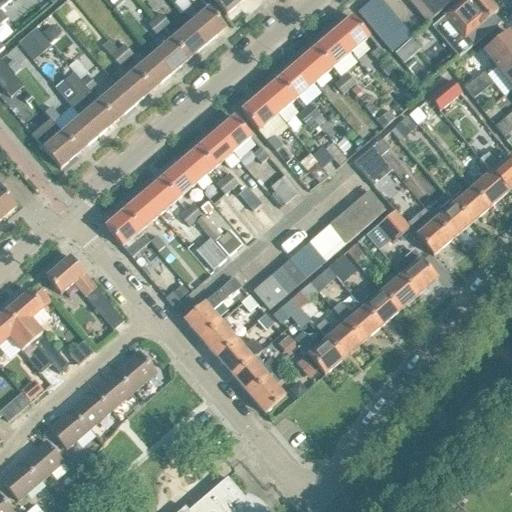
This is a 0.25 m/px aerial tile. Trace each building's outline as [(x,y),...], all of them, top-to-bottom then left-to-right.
[(0,0),(0,51),(3,49),(0,45),(0,26),(7,21),(0,12),(0,11),(12,0),(0,0)] [(212,0),(226,16),(245,0),(212,0)] [(393,54),(411,39),(389,13),(377,0),(373,0),(358,13),(393,54)] [(406,0),(427,23),(452,2),(450,0),(406,0)] [(445,17),(433,27),(459,58),(473,47),(486,36),(496,28),(500,24),(498,25),(492,18),(497,13),(486,0),(463,0),(460,3),(460,4),(445,17)] [(196,15),(200,20),(191,28),(207,46),(226,30),(206,7),(196,15)] [(160,15),(153,21),(162,31),(169,25),(160,15)] [(351,54),(368,39),(364,34),(352,19),(333,34),(351,54)] [(162,31),(153,21),(147,26),(156,36),(162,31)] [(189,62),(207,46),(191,28),(172,43),(189,62)] [(494,45),(504,37),(496,28),(486,36),(494,45)] [(483,54),(498,72),(511,61),(511,38),(508,33),(504,37),(494,45),(483,54)] [(332,70),(351,54),(333,34),(315,50),(332,70)] [(116,52),(108,43),(103,48),(119,68),(126,62),(117,52),(116,52)] [(171,77),(189,62),(172,43),(154,58),(171,77)] [(409,43),(395,55),(403,65),(417,52),(409,43)] [(126,62),(133,57),(124,46),(117,52),(126,62)] [(378,65),(385,59),(377,49),(370,56),(378,65)] [(314,86),(332,70),(315,50),(297,65),(314,86)] [(81,61),(88,75),(100,69),(93,55),(81,61)] [(152,93),(171,77),(154,58),(136,74),(152,93)] [(511,88),(511,61),(498,72),(511,88)] [(0,88),(3,92),(15,82),(0,64),(0,88)] [(296,101),(314,86),(297,65),(279,81),(296,101)] [(134,109),(152,93),(136,74),(117,89),(134,109)] [(486,76),(484,74),(474,81),(482,92),(492,85),(495,82),(489,74),(486,76)] [(81,120),(97,140),(116,124),(99,105),(89,93),(80,83),(73,75),(64,83),(76,97),(67,104),(81,120)] [(350,90),(355,85),(346,75),(343,78),(341,80),(350,90)] [(89,93),(96,87),(87,77),(80,83),(89,93)] [(342,96),(348,91),(350,90),(341,80),(339,81),(333,86),(342,96)] [(290,106),(296,101),(279,81),(260,97),(277,117),(285,126),(294,118),(295,112),(290,106)] [(473,100),(482,92),(474,81),(464,89),(473,100)] [(448,84),(427,102),(428,103),(435,112),(437,114),(458,96),(448,84)] [(116,124),(134,109),(117,89),(99,105),(116,124)] [(258,133),(277,117),(260,97),(241,113),(258,133)] [(319,127),(324,123),(319,116),(310,106),(305,111),(319,127)] [(52,124),(59,118),(51,108),(44,114),(52,124)] [(417,127),(425,120),(417,110),(408,117),(417,127)] [(311,134),(319,127),(305,111),(297,118),(311,134)] [(398,143),(399,142),(410,133),(417,127),(408,117),(390,133),(398,143)] [(232,155),(251,139),(247,135),(234,119),(215,135),(232,155)] [(79,155),(97,140),(81,120),(62,136),(79,155)] [(504,138),(511,131),(504,121),(495,128),(504,138)] [(31,137),(60,171),(79,155),(62,136),(49,122),(31,137)] [(394,175),(403,168),(388,151),(398,143),(390,133),(372,149),(381,160),(394,175)] [(214,171),(232,155),(215,135),(197,151),(214,171)] [(276,154),(283,147),(273,137),(266,143),(276,154)] [(362,176),(381,160),(372,149),(353,165),(362,176)] [(260,165),(267,159),(260,150),(252,156),(260,165)] [(195,187),(214,171),(197,151),(178,166),(195,187)] [(511,160),(510,158),(498,168),(488,155),(479,162),(490,175),(507,195),(511,190),(511,160)] [(286,171),(300,187),(314,174),(300,158),(286,171)] [(177,202),(195,187),(178,166),(160,182),(177,202)] [(229,175),(222,181),(231,192),(238,186),(229,175)] [(507,195),(490,175),(479,184),(476,180),(468,187),(471,191),(488,211),(507,195)] [(284,206),(298,195),(284,177),(270,189),(284,206)] [(225,197),(231,192),(222,181),(215,186),(225,197)] [(159,218),(177,202),(160,182),(142,197),(159,218)] [(0,222),(16,208),(0,189),(0,222)] [(488,211),(471,191),(461,200),(457,196),(449,203),(452,207),(470,227),(488,211)] [(358,203),(375,223),(386,213),(368,195),(358,203)] [(140,234),(159,218),(142,197),(123,213),(140,234)] [(253,197),(245,204),(253,213),(261,206),(253,197)] [(349,211),(366,230),(375,223),(358,203),(349,211)] [(435,222),(452,242),(470,227),(452,207),(449,203),(439,213),(439,212),(431,219),(435,222)] [(195,223),(201,217),(192,207),(186,212),(195,223)] [(329,228),(346,248),(366,230),(349,211),(329,228)] [(188,228),(195,223),(186,212),(179,218),(188,228)] [(124,252),(135,243),(132,240),(140,234),(123,213),(105,229),(124,252)] [(245,213),(233,224),(247,239),(259,228),(245,213)] [(400,239),(409,231),(394,213),(385,221),(400,239)] [(213,244),(221,237),(203,217),(196,224),(213,244)] [(392,246),(400,239),(385,221),(377,228),(392,246)] [(452,242),(435,222),(424,232),(421,228),(413,235),(433,258),(452,242)] [(319,237),(336,257),(346,248),(329,228),(319,237)] [(228,259),(242,247),(229,232),(215,244),(228,259)] [(157,254),(164,247),(156,237),(148,244),(157,254)] [(324,267),(336,257),(319,237),(309,246),(324,264),(323,266),(324,267)] [(375,258),(380,254),(364,237),(357,244),(367,256),(369,254),(372,257),(373,256),(375,258)] [(212,272),(226,261),(209,241),(195,253),(212,272)] [(324,264),(309,246),(300,254),(315,272),(323,266),(324,264)] [(354,263),(362,257),(354,247),(347,254),(354,263)] [(315,272),(300,254),(290,262),(306,280),(315,272)] [(397,275),(400,279),(417,298),(436,282),(412,255),(393,271),(397,275)] [(123,324),(87,281),(84,276),(70,259),(46,279),(59,295),(61,297),(74,286),(113,332),(123,324)] [(296,289),(306,280),(290,262),(281,271),(296,289)] [(336,280),(344,272),(336,263),(327,270),(336,280)] [(91,274),(103,281),(109,271),(96,264),(91,274)] [(317,295),(336,280),(327,270),(309,285),(317,295)] [(287,297),(296,289),(281,271),(272,279),(287,297)] [(278,305),(287,297),(272,279),(262,287),(278,305)] [(417,298),(400,279),(389,288),(386,285),(378,291),(381,295),(398,314),(399,313),(417,298)] [(201,342),(220,325),(212,315),(241,290),(233,281),(199,309),(184,322),(201,342)] [(299,311),(317,295),(309,285),(291,301),(299,311)] [(269,313),(278,305),(262,287),(253,295),(269,313)] [(359,308),(379,330),(398,314),(381,295),(378,291),(367,301),(359,308)] [(59,376),(69,368),(31,322),(45,311),(30,293),(6,313),(52,366),(51,367),(59,376)] [(173,310),(180,304),(172,295),(165,300),(173,310)] [(249,316),(257,308),(258,308),(249,298),(240,306),(249,316)] [(291,301),(282,309),(290,318),(299,311),(291,301)] [(359,308),(350,316),(340,305),(332,311),(341,322),(344,326),(361,346),(379,330),(359,308)] [(280,310),(272,317),(280,327),(281,326),(288,320),(280,310)] [(52,366),(6,313),(0,318),(0,347),(9,340),(40,376),(51,367),(52,366)] [(265,333),(273,327),(273,326),(268,317),(265,317),(257,324),(265,333)] [(216,360),(236,343),(227,332),(231,329),(224,321),(220,325),(201,342),(216,360)] [(361,346),(344,326),(341,322),(331,330),(324,322),(315,329),(323,338),(326,342),(343,361),(361,346)] [(60,353),(68,347),(76,359),(85,353),(65,326),(48,338),(60,353)] [(311,362),(324,377),(343,361),(326,342),(316,351),(301,334),(293,341),(304,354),(311,362)] [(240,340),(236,343),(216,360),(232,378),(256,358),(262,353),(252,341),(245,346),(240,340)] [(134,394),(157,375),(139,354),(116,373),(134,394)] [(248,397),(267,379),(258,369),(262,365),(256,358),(232,378),(248,397)] [(309,379),(316,373),(305,360),(298,366),(309,379)] [(111,413),(134,394),(116,373),(94,393),(111,413)] [(265,416),(284,399),(275,388),(278,385),(271,376),(267,379),(248,397),(265,416)] [(89,433),(111,413),(94,393),(71,412),(89,433)] [(66,452),(89,433),(71,412),(48,431),(66,452)] [(168,458),(169,457),(183,445),(176,437),(161,450),(168,458)] [(41,484),(63,464),(46,444),(23,463),(41,484)] [(0,482),(18,504),(41,484),(23,463),(0,482)] [(267,511),(262,505),(255,500),(247,497),(244,500),(227,480),(226,481),(230,485),(197,511),(187,511),(185,509),(181,511),(267,511)] [(0,511),(11,511),(0,498),(0,511)]
